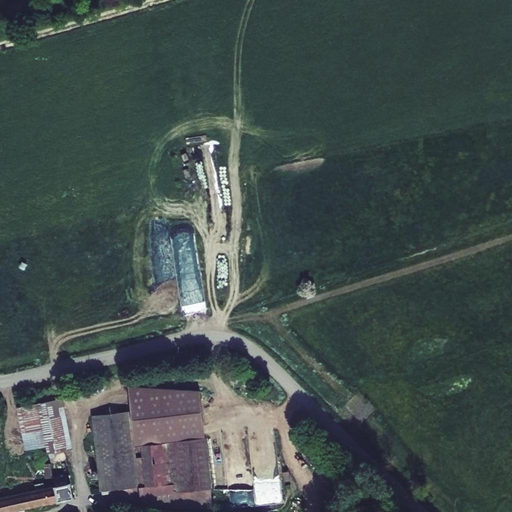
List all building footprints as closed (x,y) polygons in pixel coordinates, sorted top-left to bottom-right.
[(133,410),(93,413),(100,489),(173,482),(174,494),(212,491),(207,440),(203,395),(131,389),(133,410)] [(51,461),(65,459),(52,404),(31,409),(44,463),(51,461)] [(278,428),(251,429),(253,483),(280,482),(278,428)] [(0,511),(2,511),(13,509),(73,495),(65,459),(51,461),(55,484),(0,495),(0,511)] [(230,466),(229,485),(243,486),(243,476),(238,476),(239,467),(230,466)]
